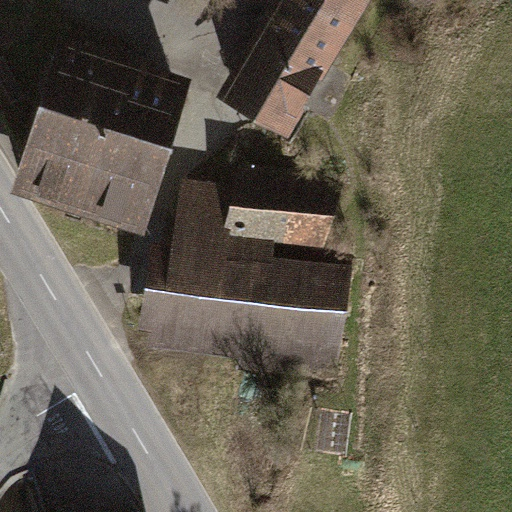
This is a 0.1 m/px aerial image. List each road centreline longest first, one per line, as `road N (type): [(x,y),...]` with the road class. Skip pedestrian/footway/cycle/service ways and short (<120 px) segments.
road 1 (tertiary): [(90,356),(181,511)]
road 2 (tertiary): [(0,206),(90,356)]
road 3 (residential): [(90,356),(0,455)]
